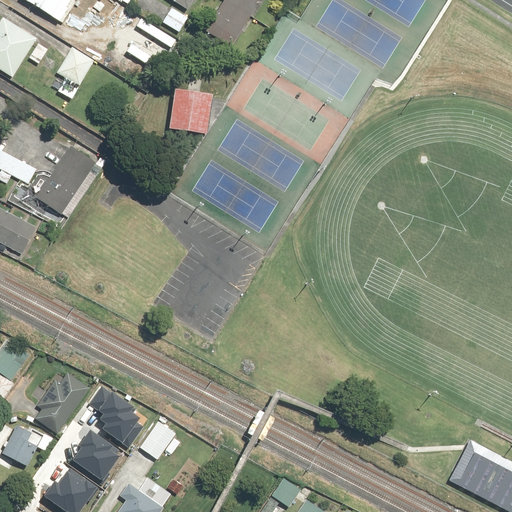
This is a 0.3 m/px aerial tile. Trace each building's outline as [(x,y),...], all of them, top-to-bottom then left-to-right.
[(28,0),(62,21),(71,6),(63,2),(64,0),(28,0)] [(173,0),(189,10),(195,0),(173,0)] [(234,47),(262,0),(226,0),(207,31),(234,47)] [(187,18),(172,8),(162,23),(178,32),(187,18)] [(4,18),(0,24),(0,67),(15,77),(38,39),(4,18)] [(174,39),(140,18),(135,26),(170,46),(174,39)] [(48,50),(38,43),(28,58),(39,65),(48,50)] [(73,48),(59,73),(81,86),(95,60),(73,48)] [(211,91),(173,86),(167,126),(205,131),(211,91)] [(73,145),(37,198),(69,219),(98,176),(92,172),(99,162),(73,145)] [(0,170),(2,171),(0,174),(0,179),(8,184),(12,177),(27,186),(36,171),(0,149),(0,170)] [(0,207),(0,241),(23,254),(37,227),(0,207)] [(7,338),(0,347),(0,371),(1,372),(0,372),(0,405),(16,383),(12,380),(30,354),(7,338)] [(59,434),(90,387),(67,372),(61,382),(55,378),(38,405),(43,409),(37,419),(59,434)] [(108,420),(104,427),(129,444),(142,425),(136,421),(140,415),(132,410),(135,405),(102,384),(90,403),(103,412),(101,416),(108,420)] [(176,433),(159,421),(140,448),(157,460),(176,433)] [(35,431),(18,423),(4,452),(30,465),(40,445),(30,440),(35,431)] [(121,450),(91,429),(81,443),(84,444),(72,460),(102,482),(110,470),(108,468),(121,450)] [(465,444),(447,479),(511,511),(511,462),(468,440),(465,444)] [(54,478),(44,492),(72,511),(75,511),(88,496),(90,498),(98,486),(69,464),(57,480),(54,478)] [(128,499),(119,511),(160,511),(164,506),(163,506),(172,493),(149,477),(140,489),(129,482),(121,494),(128,499)] [(184,487),(175,479),(168,488),(176,496),(184,487)] [(300,491),(283,479),(260,511),(273,511),(281,501),(289,506),(300,491)] [(326,511),(307,499),(297,511),(326,511)]
